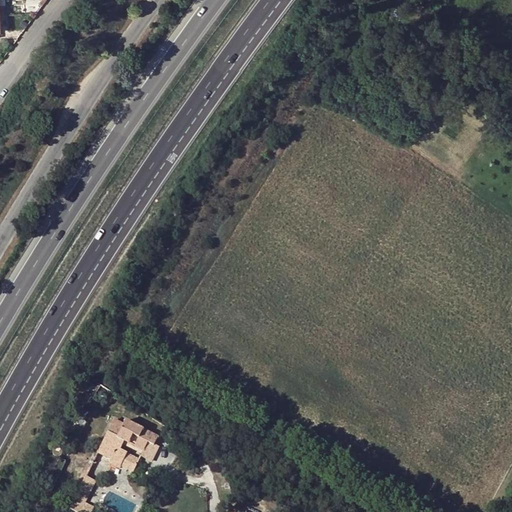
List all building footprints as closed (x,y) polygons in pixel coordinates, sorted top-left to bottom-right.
[(46,0),(41,0),(38,5),(37,4),(33,10),(38,13),(46,0)] [(140,459),(121,450),(124,445),(125,442),(144,452),(142,454),(141,456),(153,462),(161,447),(155,444),(159,437),(126,421),(118,438),(108,433),(98,453),(112,460),(110,464),(120,469),(121,466),(133,472),(140,459)] [(125,442),(124,445),(142,454),(144,452),(125,442)] [(60,448),(58,448),(56,448),(54,450),(53,452),(54,454),(54,456),(56,457),(58,458),(60,458),(62,457),(63,455),(64,453),(63,451),(62,449),(60,448)] [(87,476),(92,466),(87,464),(74,490),(75,491),(73,495),(77,496),(79,492),(87,476)] [(87,503),(98,481),(87,476),(79,492),(77,496),(71,508),(71,509),(77,511),(93,511),(95,507),(87,503)]
